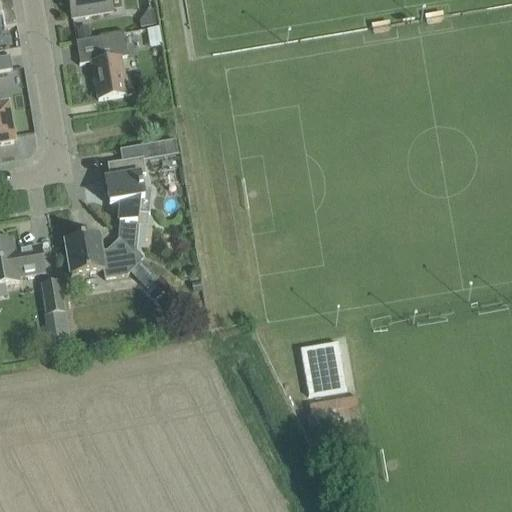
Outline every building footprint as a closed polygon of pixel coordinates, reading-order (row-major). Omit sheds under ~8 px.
[(0,0),(0,18),(2,18),(4,30),(17,28),(12,0),(0,0)] [(68,0),(72,20),(112,13),(109,0),(68,0)] [(124,35),(91,41),(76,43),(80,65),(79,66),(79,67),(92,65),(98,102),(133,96),(129,73),(123,74),(121,60),(128,59),(128,57),(127,57),(124,35)] [(0,73),(12,72),(10,57),(0,59),(0,73)] [(8,107),(0,108),(0,147),(15,145),(8,107)] [(180,156),(178,141),(148,146),(150,161),(180,156)] [(110,180),(105,181),(110,207),(121,205),(119,223),(111,232),(119,241),(132,253),(134,250),(138,214),(150,215),(152,192),(143,191),(140,177),(146,176),(143,160),(108,166),(110,180)] [(99,237),(82,240),(81,237),(78,234),(75,233),(72,234),(70,236),(68,239),(68,242),(65,242),(71,278),(103,273),(105,281),(127,278),(142,264),(119,241),(107,252),(101,253),(99,237)] [(13,242),(0,244),(0,287),(20,284),(19,280),(45,275),(40,249),(14,253),(13,242)] [(60,283),(42,286),(47,318),(65,315),(60,283)]
